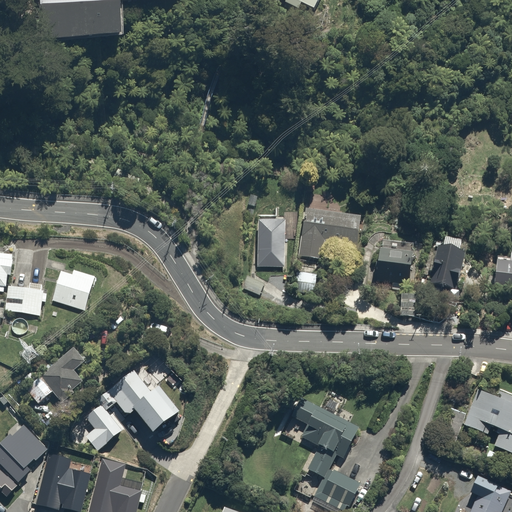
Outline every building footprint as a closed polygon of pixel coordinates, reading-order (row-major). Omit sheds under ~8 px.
[(40,0),(43,39),(121,34),(119,0),(40,0)] [(301,257),(321,258),(322,242),(356,244),(357,231),(365,232),(366,224),(358,224),(359,216),(347,215),(348,212),(305,208),(301,257)] [(287,220),(259,219),(257,267),(284,269),(287,220)] [(457,288),(465,251),(458,250),(461,240),(442,236),(440,243),(447,245),(438,284),(457,288)] [(413,244),(379,241),(375,282),(409,285),(413,244)] [(14,253),(0,250),(0,291),(8,293),(9,284),(14,253)] [(511,263),(494,261),(492,283),(511,284),(511,263)] [(93,279),(60,270),(51,301),(84,310),(93,279)] [(296,271),(295,281),(314,284),(315,274),(296,271)] [(24,287),(9,284),(8,293),(5,312),(39,318),(42,302),(47,303),(49,290),(42,289),(42,285),(25,282),(24,287)] [(420,296),(400,294),(397,317),(418,319),(420,296)] [(54,390),(63,400),(85,381),(76,371),(86,362),(70,344),(24,385),(40,403),(54,390)] [(142,361),(100,395),(110,408),(115,403),(124,414),(131,408),(151,432),(180,409),(142,361)] [(511,454),(511,398),(481,385),(463,426),(486,436),(490,429),(498,432),(492,446),(511,454)] [(289,419),(302,426),(297,437),(316,447),(304,471),(322,480),(334,457),(341,461),(350,444),(359,427),(300,397),(289,419)] [(122,428),(99,402),(82,418),(92,428),(84,435),(98,451),(122,428)] [(453,445),(465,416),(449,410),(437,439),(453,445)] [(11,435),(0,444),(0,463),(19,482),(31,470),(27,467),(35,459),(36,461),(48,450),(24,426),(13,437),(11,435)] [(72,460),(49,454),(36,505),(59,511),(61,504),(63,505),(62,508),(76,511),(82,511),(91,474),(70,469),(72,460)] [(137,511),(143,491),(121,486),(126,465),(102,458),(88,511),(137,511)] [(344,511),(360,482),(332,468),(316,499),(343,511),(344,511)] [(0,491),(7,497),(17,486),(0,470),(0,491)] [(475,499),(468,511),(510,511),(511,509),(511,491),(476,473),(465,494),(475,499)]
